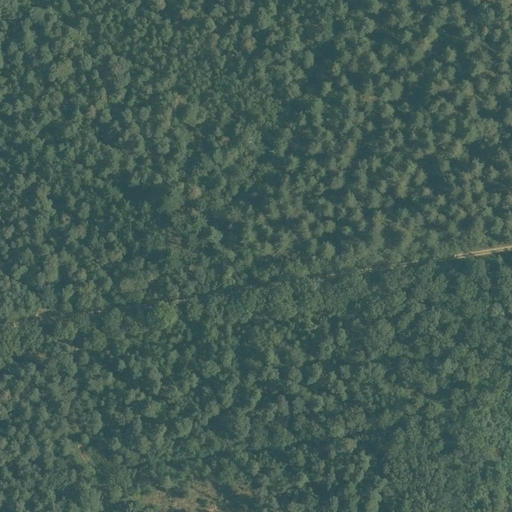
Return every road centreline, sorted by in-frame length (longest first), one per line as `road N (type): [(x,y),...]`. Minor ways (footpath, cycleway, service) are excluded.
road 1 (track): [(511,245),(59,316)]
road 2 (track): [(361,0),(216,232)]
road 3 (track): [(108,511),(98,473),(82,459),(74,314)]
